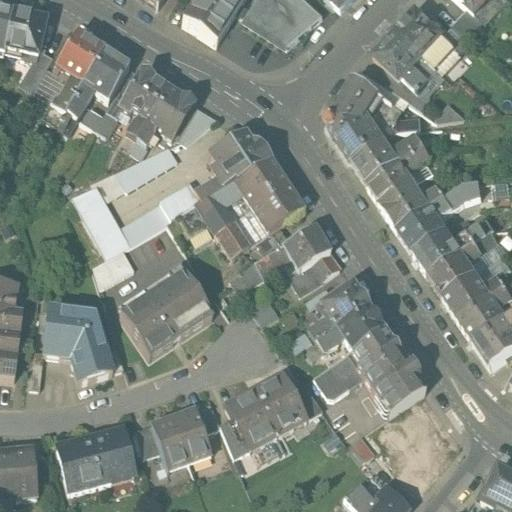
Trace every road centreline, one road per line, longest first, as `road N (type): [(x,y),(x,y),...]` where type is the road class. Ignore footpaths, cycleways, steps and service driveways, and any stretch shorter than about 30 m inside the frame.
road 1 (tertiary): [(279,128),(452,380),(499,432)]
road 2 (residential): [(0,422),(77,418),(251,348)]
road 3 (tertiary): [(84,0),(279,128)]
road 4 (residential): [(279,128),(397,0)]
